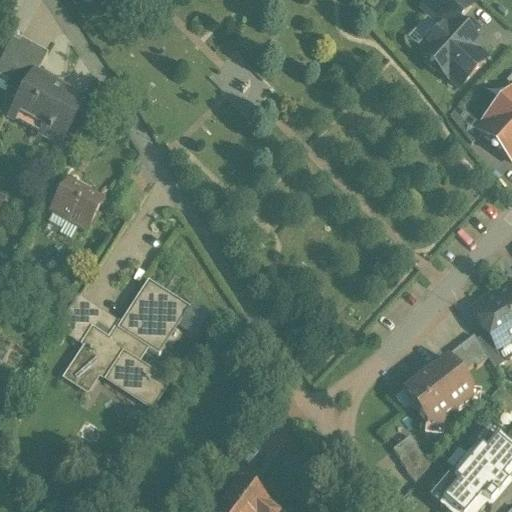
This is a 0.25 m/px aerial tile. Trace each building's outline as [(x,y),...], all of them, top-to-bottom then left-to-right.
[(466,0),(431,0),(422,10),(443,29),(451,21),(456,26),(474,7),(466,0)] [(443,29),(419,56),(446,80),(448,79),(460,90),(485,63),(472,52),(478,46),(456,26),(451,21),(443,29)] [(48,56),(21,41),(0,79),(8,83),(13,74),(31,84),(35,76),(36,77),(48,56)] [(36,77),(35,76),(31,84),(13,74),(8,83),(7,85),(25,94),(14,114),(44,130),(41,137),(60,147),(84,103),(36,77)] [(511,94),(483,125),(485,127),(482,131),(478,135),(481,138),(511,166),(511,165),(511,94)] [(482,131),(459,109),(448,120),(471,148),(481,138),(478,135),(482,131)] [(143,196),(123,183),(111,202),(120,207),(114,216),(125,224),(143,196)] [(102,203),(68,184),(60,198),(55,195),(49,207),(54,209),(51,215),(67,224),(79,230),(85,234),(102,203)] [(79,230),(67,224),(59,237),(71,244),(79,230)] [(118,325),(108,342),(91,331),(80,349),(83,351),(70,370),(91,383),(98,372),(140,398),(136,405),(149,414),(151,416),(166,392),(151,383),(155,377),(138,367),(147,353),(158,360),(189,312),(148,285),(121,327),(118,325)] [(511,289),(496,300),(511,325),(511,289)] [(97,312),(77,299),(55,333),(56,334),(62,326),(80,338),(97,312)] [(511,341),(511,325),(496,300),(472,314),(486,337),(495,352),(496,351),(511,341)] [(495,352),(486,337),(476,344),(494,373),(505,366),(496,351),(495,352)] [(447,362),(433,373),(432,371),(401,395),(410,407),(409,408),(425,429),(442,431),(444,421),(451,415),(457,416),(470,405),(472,393),(447,362)] [(492,447),(472,470),(489,486),(510,463),(492,447)] [(472,470),(464,462),(437,492),(458,511),(467,511),(490,487),(489,486),(472,470)] [(267,504),(239,482),(216,511),(275,511),(266,505),(267,504)]
